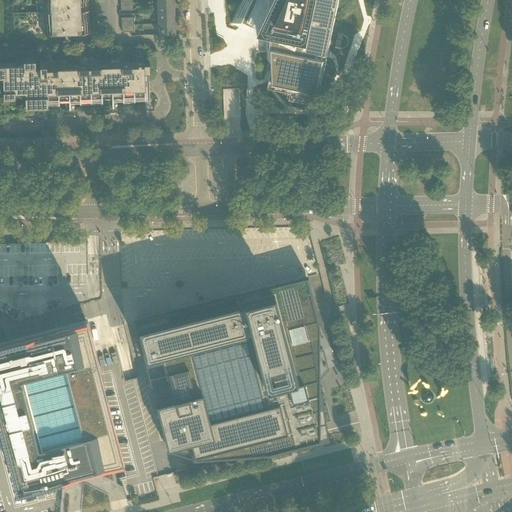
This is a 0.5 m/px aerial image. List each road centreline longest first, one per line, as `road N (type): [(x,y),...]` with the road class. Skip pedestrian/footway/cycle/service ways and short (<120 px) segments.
road 1 (secondary): [(482,441),(465,205)]
road 2 (secondary): [(381,463),(191,511)]
road 3 (secondary): [(383,206),(397,398)]
road 4 (residential): [(7,126),(156,116),(161,76)]
road 5 (tertiary): [(387,143),(230,148)]
road 6 (tertiary): [(232,209),(383,206)]
road 7 (secondary): [(410,0),(387,143)]
road 8 (secondary): [(469,141),(488,0)]
